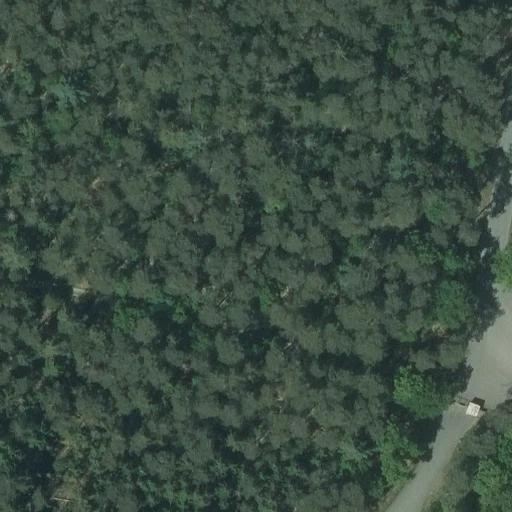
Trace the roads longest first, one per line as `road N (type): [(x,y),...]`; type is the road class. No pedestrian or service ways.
road 1 (unclassified): [(401,511),(459,406),(511,143)]
road 2 (track): [(463,392),(437,395),(368,511)]
